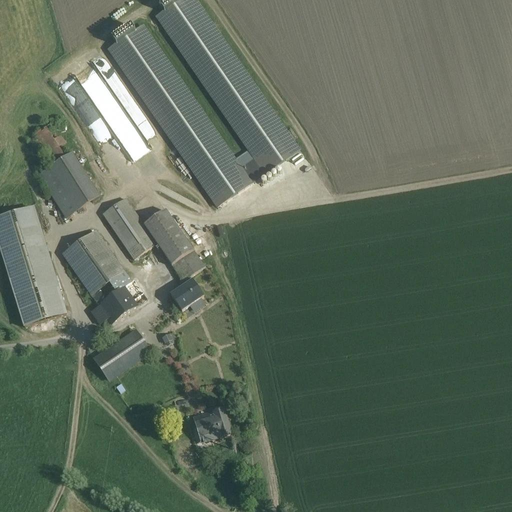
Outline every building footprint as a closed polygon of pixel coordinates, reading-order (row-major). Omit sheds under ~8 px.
[(164,14),(157,19),(266,176),(300,152),(194,0),(184,0),(164,14)] [(164,14),(184,0),(183,0),(171,0),(160,8),(164,14)] [(117,47),(136,33),(132,27),(112,40),(117,47)] [(117,47),(109,52),(218,209),(252,185),(242,171),(143,28),(136,33),(117,47)] [(67,93),(77,90),(74,80),(64,82),(67,93)] [(134,167),(114,128),(128,121),(106,80),(93,87),(96,92),(90,95),(93,100),(97,97),(100,101),(95,104),(99,111),(84,119),(115,177),(134,167)] [(38,134),(59,166),(73,157),(54,124),(38,134)] [(264,177),(247,154),(238,161),(254,184),(264,177)] [(59,166),(40,179),(66,221),(100,199),(73,157),(59,166)] [(144,225),(127,201),(104,217),(135,262),(158,246),(144,225)] [(0,220),(0,246),(26,330),(67,317),(34,210),(0,220)] [(205,269),(167,210),(144,225),(158,246),(182,284),(205,269)] [(127,275),(97,232),(66,254),(73,264),(95,248),(103,260),(118,281),(127,275)] [(95,248),(73,264),(81,276),(103,260),(95,248)] [(103,260),(81,276),(95,297),(118,281),(103,260)] [(205,298),(193,280),(171,296),(183,313),(205,298)] [(95,297),(93,299),(99,307),(108,320),(113,327),(139,308),(126,289),(124,290),(118,281),(95,297)] [(108,320),(99,307),(91,313),(100,326),(108,320)] [(137,334),(95,363),(110,383),(151,355),(137,334)] [(176,341),(173,334),(162,339),(165,346),(176,341)] [(214,414),(195,420),(203,446),(235,438),(227,409),(213,411),(214,414)] [(195,454),(176,460),(177,464),(196,459),(195,454)]
